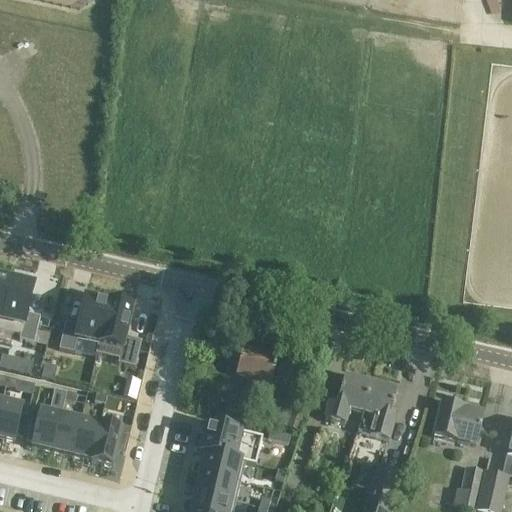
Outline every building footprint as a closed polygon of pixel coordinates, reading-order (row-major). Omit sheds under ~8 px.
[(0,322),(9,283),(0,280),(0,322)] [(9,283),(0,322),(0,333),(20,339),(19,343),(34,347),(40,320),(27,317),(33,289),(23,286),(24,283),(14,280),(13,284),(9,283)] [(65,326),(59,353),(74,356),(77,342),(98,347),(96,357),(108,306),(106,305),(107,302),(96,300),(95,304),(85,301),(78,329),(65,326)] [(108,306),(96,357),(119,363),(118,367),(135,371),(141,344),(125,341),(132,311),(108,306)] [(278,361),(243,351),(235,378),(247,381),(242,397),(258,402),(263,386),(270,388),(278,361)] [(334,392),(326,421),(345,426),(349,412),(362,416),(371,387),(344,379),(340,394),(334,392)] [(8,381),(6,390),(15,392),(17,384),(17,383),(8,381)] [(17,384),(15,392),(33,396),(34,388),(17,384)] [(357,436),(388,445),(394,425),(388,423),(397,394),(371,387),(362,416),(357,436)] [(67,396),(65,405),(75,407),(77,398),(67,396)] [(97,397),(95,405),(106,408),(108,399),(97,397)] [(1,406),(0,408),(0,442),(14,446),(23,406),(2,401),(1,406)] [(476,448),(483,417),(465,413),(465,411),(441,406),(434,437),(476,448)] [(306,416),(284,408),(278,426),(300,434),(306,416)] [(41,411),(31,450),(53,455),(62,420),(63,416),(41,411)] [(172,411),(173,431),(193,431),(193,411),(172,411)] [(62,420),(53,455),(71,460),(80,425),(62,420)] [(80,425),(71,460),(91,464),(100,425),(81,420),(80,425)] [(91,464),(91,466),(112,471),(120,439),(129,441),(131,431),(123,428),(101,423),(100,425),(91,464)] [(206,428),(199,455),(256,468),(262,441),(206,428)] [(270,434),(268,443),(278,445),(280,437),(270,434)] [(280,437),(278,445),(288,448),(290,439),(280,437)] [(200,476),(240,486),(245,466),(255,469),(256,468),(199,455),(199,456),(205,457),(200,476)] [(379,470),(365,511),(388,511),(400,477),(379,470)] [(452,510),(462,511),(470,511),(473,499),(479,500),(484,476),(464,472),(459,494),(457,493),(452,510)] [(278,473),(274,484),(283,486),(286,476),(278,473)] [(240,486),(200,476),(196,496),(235,505),(236,505),(240,486)] [(470,511),(503,511),(510,482),(484,476),(479,500),(473,499),(470,511)] [(196,496),(192,511),(233,511),(235,505),(196,496)] [(262,501),(259,511),(262,511),(267,511),(271,504),(262,501)]
